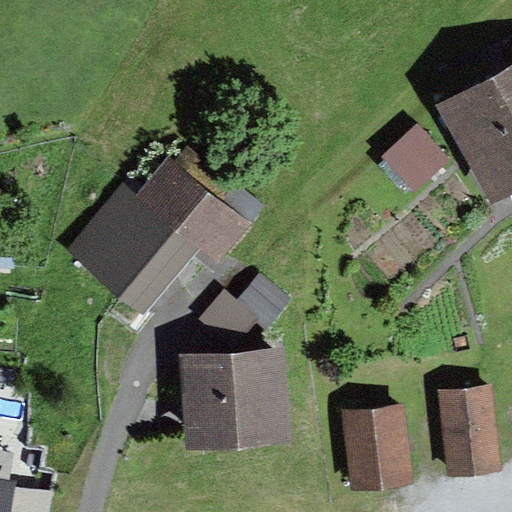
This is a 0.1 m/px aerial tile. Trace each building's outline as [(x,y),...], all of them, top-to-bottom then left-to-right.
[(511,43),(511,58),(446,95),(494,181),(511,171),(511,36),(509,38),(511,43)] [(418,118),(383,150),(415,185),(450,153),(418,118)] [(130,172),(76,245),(151,300),(193,244),(217,261),(255,211),(174,152),(148,186),(130,172)] [(225,286),(207,310),(244,338),(259,319),(270,328),(292,298),(258,272),(240,297),(225,286)] [(285,336),(183,347),(191,433),(292,425),(285,336)] [(492,380),(442,385),(450,462),(500,457),(492,380)] [(404,397),(344,403),(351,481),(411,475),(404,397)]
